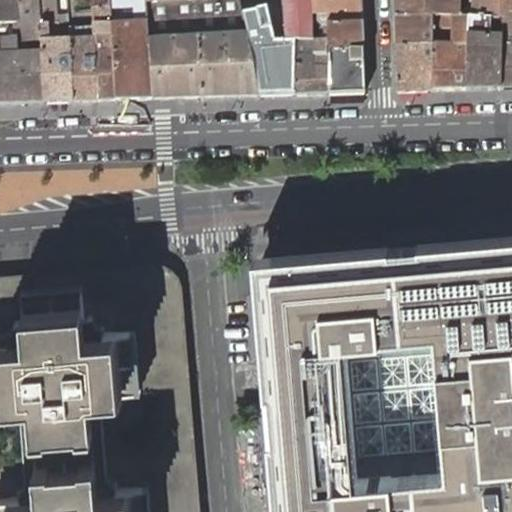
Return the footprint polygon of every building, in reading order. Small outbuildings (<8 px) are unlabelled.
[(42,40),(39,0),(0,0),(0,22),(15,22),(16,40),(1,41),(0,40),(0,104),(46,103),(42,40)] [(39,0),(42,40),(46,103),(73,102),(71,39),(70,29),(69,19),(69,17),(57,18),(55,0),(39,0)] [(93,13),(92,0),(78,0),(80,14),(93,13)] [(94,18),(94,28),(95,38),(97,74),(98,101),(116,101),(114,53),(112,26),(110,0),(92,0),(93,13),(94,18)] [(146,1),(146,0),(110,0),(112,26),(114,53),(116,101),(135,100),(155,99),(151,47),(149,48),(149,40),(146,1)] [(146,0),(146,1),(149,40),(149,48),(151,47),(155,99),(259,96),(255,75),(249,40),(247,33),(242,13),(238,0),(146,0)] [(282,0),(285,40),(295,40),(313,41),(312,15),(311,0),(282,0)] [(311,0),(312,15),(318,16),(317,17),(317,18),(317,19),(317,20),(317,21),(317,22),(318,24),(319,24),(319,25),(320,25),(321,25),(322,25),(322,26),(328,25),(362,23),(361,0),(311,0)] [(394,0),(395,16),(432,16),(461,17),(469,18),(492,18),(500,18),(500,0),(472,0),(473,12),(461,11),(460,0),(394,0)] [(511,0),(500,0),(500,18),(503,19),(511,18),(511,0)] [(242,13),(247,33),(249,40),(274,40),(267,8),(242,13)] [(432,16),(395,16),(397,47),(433,45),(433,44),(432,26),(432,16)] [(467,90),(469,18),(461,17),(432,16),(432,26),(452,27),(452,45),(433,44),(433,45),(433,65),(433,91),(467,90)] [(503,19),(500,18),(492,18),(469,18),(467,90),(501,89),(502,37),(503,19)] [(511,18),(503,19),(502,37),(501,89),(511,88),(511,18)] [(319,25),(319,40),(328,41),(329,41),(329,51),(363,50),(362,23),(328,25),(322,26),(322,25),(321,25),(320,25),(319,25)] [(452,27),(432,26),(433,44),(452,45),(452,27)] [(71,39),(73,102),(98,101),(97,74),(95,38),(94,28),(89,29),(77,29),(70,29),(71,39)] [(255,75),(259,96),(295,95),(295,55),(295,40),(285,40),(274,40),(249,40),(255,75)] [(313,41),(295,40),(295,55),(312,56),(313,41)] [(295,55),(295,95),(330,94),(329,51),(328,41),(319,40),(313,41),(312,56),(295,55)] [(433,45),(397,47),(397,92),(398,92),(433,91),(433,65),(433,45)] [(329,51),(330,94),(365,93),(363,50),(329,51)] [(511,511),(511,231),(255,252),(276,511),(511,511)] [(0,403),(16,403),(20,403),(24,405),(27,409),(28,413),(33,477),(33,480),(31,483),(28,485),(25,487),(21,487),(22,493),(0,494),(0,511),(147,511),(145,483),(118,485),(118,479),(113,479),(109,478),(107,475),(105,473),(104,470),(99,405),(100,402),(102,398),(104,396),(107,395),(111,394),(110,389),(137,386),(132,327),(105,329),(105,323),(101,323),(97,323),(94,320),(92,318),(91,315),(91,312),(86,312),(83,285),(24,290),(26,317),(20,318),(20,322),(19,325),(17,328),(15,330),(11,332),(7,332),(0,332),(0,403)]
